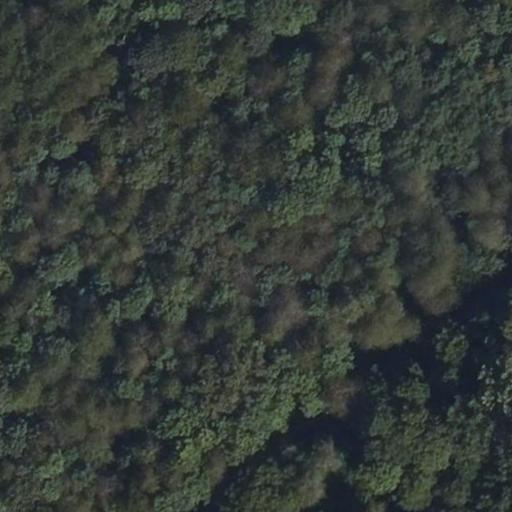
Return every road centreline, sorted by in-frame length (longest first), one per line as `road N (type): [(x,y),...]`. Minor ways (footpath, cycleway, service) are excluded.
road 1 (track): [(337,410),(511,288)]
road 2 (track): [(191,511),(337,410)]
